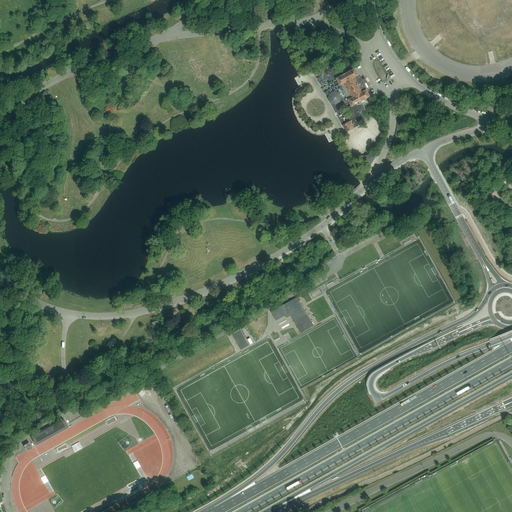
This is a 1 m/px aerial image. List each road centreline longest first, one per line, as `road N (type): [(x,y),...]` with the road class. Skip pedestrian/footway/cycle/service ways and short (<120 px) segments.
road 1 (unclassified): [(0,273),(26,297),(66,314),(170,303),(301,241),(375,176)]
road 2 (trunk): [(484,302),(347,383),(217,511)]
road 3 (trunk): [(511,346),(217,511)]
road 4 (trunk): [(241,511),(511,360)]
road 5 (trunk): [(274,508),(511,373)]
road 6 (trunk): [(511,336),(377,399),(370,386),(376,374),(462,331)]
road 7 (trunk): [(274,508),(493,408)]
road 8 (unclassified): [(0,123),(61,77),(161,38)]
road 9 (unclassified): [(161,38),(306,21)]
